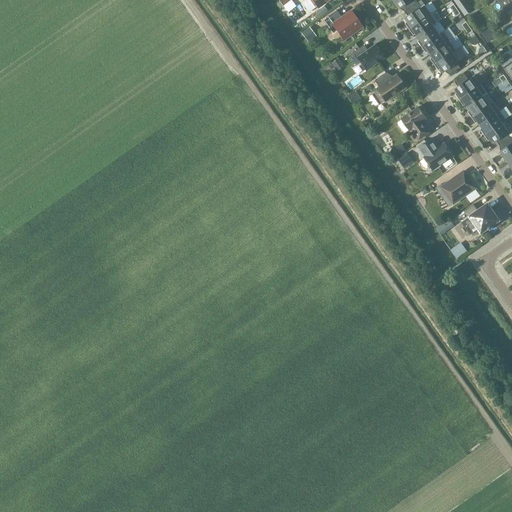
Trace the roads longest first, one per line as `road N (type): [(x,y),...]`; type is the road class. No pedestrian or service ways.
road 1 (track): [(208,0),(511,430)]
road 2 (residential): [(364,0),(511,208)]
